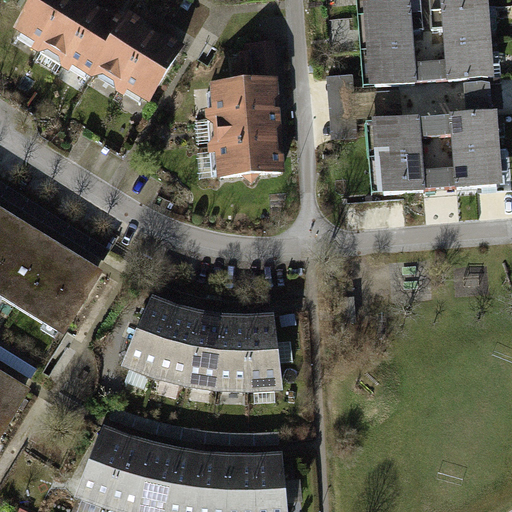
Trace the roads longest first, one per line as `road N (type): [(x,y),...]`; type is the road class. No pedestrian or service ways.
road 1 (residential): [(511,232),(227,243),(174,231),(0,121)]
road 2 (track): [(331,511),(309,241)]
